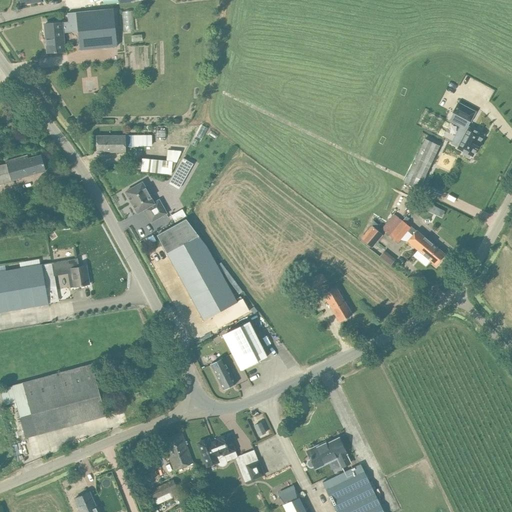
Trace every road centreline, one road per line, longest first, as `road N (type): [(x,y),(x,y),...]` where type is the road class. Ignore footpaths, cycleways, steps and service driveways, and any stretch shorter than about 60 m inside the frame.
road 1 (tertiary): [(196,402),(122,233),(0,58)]
road 2 (unclassified): [(196,402),(227,410),(269,398),(456,296)]
road 3 (tertiary): [(0,484),(196,402)]
